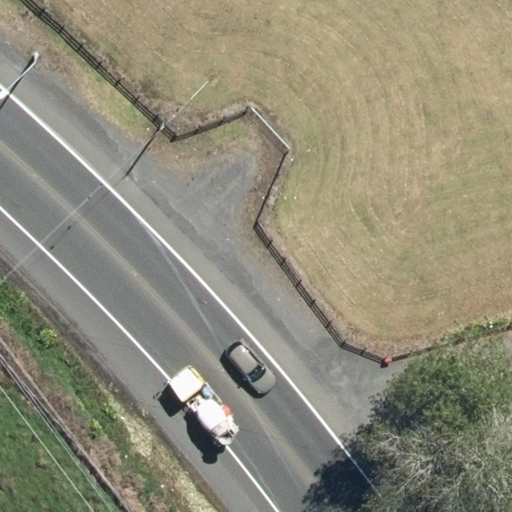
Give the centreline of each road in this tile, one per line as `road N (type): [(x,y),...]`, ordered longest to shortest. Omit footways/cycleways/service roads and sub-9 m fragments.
road 1 (primary): [(300,511),(0,186)]
road 2 (unknown): [(511,378),(249,457)]
